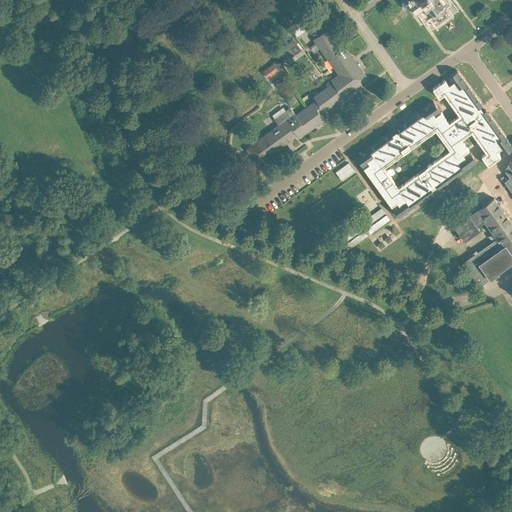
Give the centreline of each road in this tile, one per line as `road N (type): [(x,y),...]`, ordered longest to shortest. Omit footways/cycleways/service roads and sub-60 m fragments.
road 1 (residential): [(511,283),(430,299),(232,214)]
road 2 (residential): [(232,214),(174,168),(151,126),(113,0)]
road 3 (residential): [(232,214),(407,91)]
